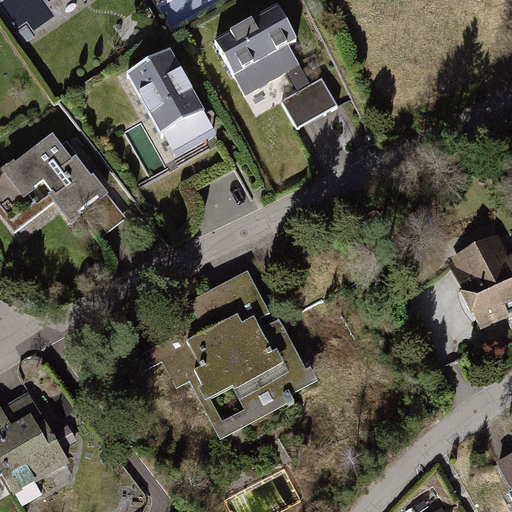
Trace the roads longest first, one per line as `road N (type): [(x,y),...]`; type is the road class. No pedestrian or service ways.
road 1 (residential): [(0,369),(511,96)]
road 2 (residential): [(511,391),(434,444),(371,511)]
